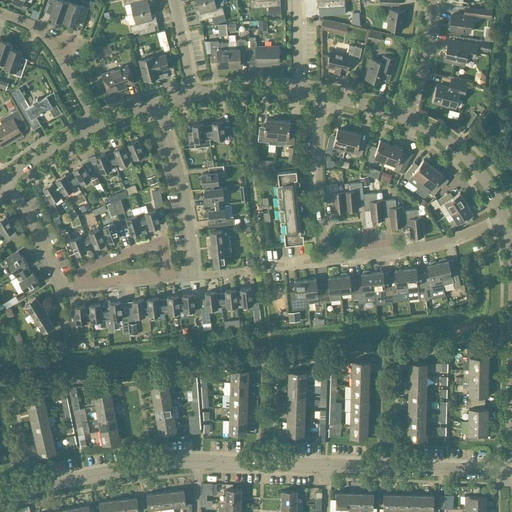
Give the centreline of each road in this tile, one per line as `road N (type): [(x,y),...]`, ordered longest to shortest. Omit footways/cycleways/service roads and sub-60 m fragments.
road 1 (unclassified): [(511,470),(167,463),(0,497)]
road 2 (residential): [(327,261),(396,252),(502,220)]
road 3 (residential): [(194,274),(184,194),(157,103)]
road 4 (residential): [(327,261),(317,181),(327,97)]
road 5 (unclassified): [(502,220),(466,156),(405,118)]
road 6 (residential): [(4,183),(58,280),(82,285)]
road 7 (residential): [(82,285),(88,268),(152,245),(163,251),(167,277)]
road 8 (unclassified): [(405,118),(433,0)]
